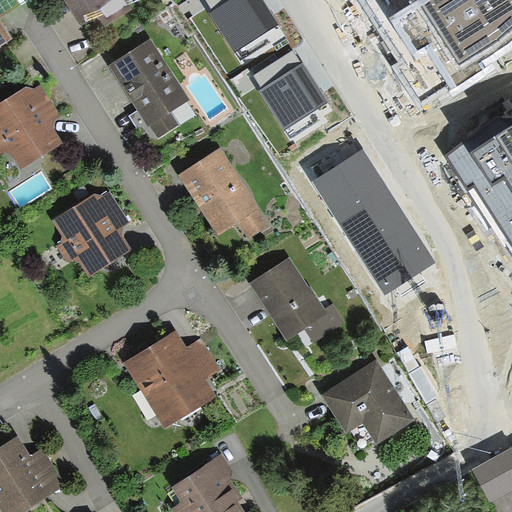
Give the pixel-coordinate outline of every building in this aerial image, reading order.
[(0,20),(22,6),(17,0),(0,0),(0,52),(13,43),(0,22),(0,20)] [(127,0),(63,0),(81,27),(100,15),(108,28),(134,11),(127,0)] [(225,0),(210,10),(236,51),(278,24),(262,0),(225,0)] [(387,25),(335,57),(377,125),(416,100),(396,68),(409,61),(387,25)] [(191,101),(152,40),(111,67),(151,127),(191,101)] [(302,62),(258,91),(285,131),(328,103),(302,62)] [(0,106),(0,135),(21,169),(62,145),(54,132),(63,113),(46,85),(36,91),(31,88),(0,106)] [(363,150),(312,182),(386,296),(436,264),(363,150)] [(181,178),(220,238),(239,226),(251,244),(273,229),(222,151),(181,178)] [(52,224),(89,283),(135,255),(125,238),(131,222),(110,189),(52,224)] [(252,288),(288,344),(329,318),(293,262),(252,288)] [(127,367),(165,431),(216,401),(205,383),(222,373),(205,343),(190,352),(180,336),(127,367)] [(379,364),(324,399),(348,436),(366,424),(380,445),(416,421),(379,364)] [(21,441),(0,453),(0,504),(4,511),(24,511),(69,485),(47,450),(32,459),(21,441)] [(511,447),(472,469),(490,502),(511,489),(511,447)] [(242,479),(225,453),(170,490),(179,504),(171,510),(172,511),(262,511),(259,507),(252,511),(247,511),(242,503),(247,500),(235,483),(242,479)]
